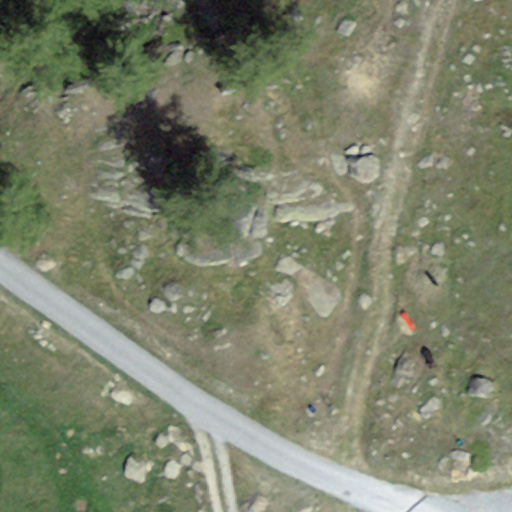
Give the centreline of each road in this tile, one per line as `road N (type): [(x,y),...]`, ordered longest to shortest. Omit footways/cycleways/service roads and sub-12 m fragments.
road 1 (track): [(349,505),(360,362),(381,250),(457,0)]
road 2 (track): [(198,412),(0,284)]
road 3 (track): [(349,505),(198,412)]
